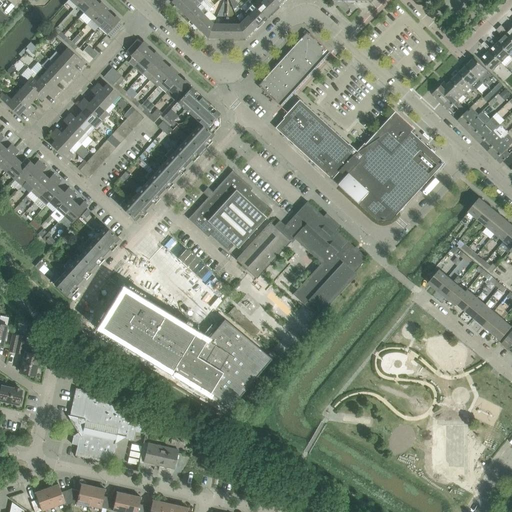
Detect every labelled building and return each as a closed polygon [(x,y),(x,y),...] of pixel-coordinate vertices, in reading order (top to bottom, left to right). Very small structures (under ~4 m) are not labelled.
[(82,0),(77,6),(84,13),(96,1),(94,0),(82,0)] [(174,9),(177,11),(188,0),(172,0),(171,1),(177,7),(174,9)] [(188,0),(177,11),(179,14),(181,11),(187,17),(200,4),(203,0),(202,0),(188,0)] [(204,15),(208,11),(207,11),(209,8),(209,6),(203,0),(200,4),(187,17),(192,22),(190,24),(192,27),(204,15)] [(233,0),(229,0),(234,10),(239,5),(233,0)] [(256,0),(252,4),(265,17),(271,12),(273,14),(275,12),(263,0),(256,0)] [(263,0),(275,12),(278,9),(276,7),(282,0),(263,0)] [(99,4),(96,1),(84,13),(92,20),(105,6),(101,2),(99,4)] [(248,15),(260,27),(262,24),(260,22),(265,17),(252,4),(245,12),(248,15)] [(92,20),(99,27),(111,15),(106,11),(108,9),(105,6),(92,20)] [(9,19),(0,10),(0,25),(2,27),(9,19)] [(207,38),(213,24),(216,18),(208,10),(207,11),(208,11),(204,15),(192,27),(194,29),(197,27),(207,38)] [(114,18),(111,15),(99,27),(111,38),(118,31),(113,27),(120,19),(116,16),(114,18)] [(248,15),(239,24),(244,38),(255,27),(257,29),(260,27),(248,15)] [(222,41),(226,41),(226,24),(213,24),(207,38),(222,38),(222,41)] [(226,24),(226,41),(229,41),(229,38),(244,38),(239,24),(226,24)] [(57,28),(54,31),(56,34),(61,38),(64,35),(57,28)] [(307,32),(299,41),(317,57),(318,56),(317,56),(323,49),(324,50),(325,48),(323,46),(322,46),(307,32)] [(510,54),(511,52),(511,38),(507,34),(498,42),(510,54)] [(61,38),(69,45),(72,42),(64,35),(61,38)] [(133,44),(126,51),(133,57),(129,61),(129,63),(133,67),(134,67),(150,50),(146,47),(147,45),(143,41),(137,48),(133,44)] [(317,58),(317,57),(299,41),(292,48),(310,65),(311,64),(310,64),(316,57),(317,58)] [(76,52),(79,49),(72,42),(69,45),(76,52)] [(498,42),(490,50),(501,62),(510,54),(498,42)] [(84,50),(93,59),(97,54),(93,50),(88,45),(84,50)] [(25,50),(33,57),(35,55),(27,48),(25,50)] [(67,48),(60,56),(72,67),(76,63),(81,67),(84,63),(67,48)] [(310,66),(310,65),(292,48),(284,56),(303,73),(304,72),(303,72),(309,65),(310,66)] [(21,58),(26,52),(23,49),(18,55),(21,58)] [(84,50),(80,55),(89,63),(93,59),(84,50)] [(153,54),(150,50),(134,67),(142,74),(159,55),(155,52),(153,54)] [(492,71),(501,62),(490,50),(481,59),(492,71)] [(69,71),(72,67),(60,56),(55,51),(51,56),(55,61),(53,63),(70,79),(74,75),(69,71)] [(150,81),(154,76),(165,64),(161,60),(162,59),(159,55),(142,74),(150,81)] [(284,56),(277,64),(296,81),(296,80),(302,73),(302,74),(303,73),(284,56)] [(479,79),(488,71),(475,57),(466,65),(479,79)] [(53,63),(46,71),(58,82),(62,78),(67,82),(70,79),(53,63)] [(165,64),(154,76),(150,81),(157,87),(158,86),(174,69),(170,66),(169,68),(165,64)] [(295,82),(296,81),(277,64),(270,72),(288,89),(289,88),(288,88),(294,81),(295,82)] [(10,74),(14,70),(9,65),(5,70),(10,74)] [(459,73),(472,86),(476,90),(484,83),(479,79),(466,65),(459,73)] [(55,86),(58,82),(46,71),(42,67),(35,74),(39,78),(56,94),(60,90),(55,86)] [(108,72),(117,80),(121,76),(116,71),(112,68),(108,72)] [(166,93),(169,90),(180,78),(176,74),(178,72),(174,69),(158,86),(166,93)] [(454,77),(451,80),(464,94),(472,86),(459,73),(456,70),(451,75),(454,77)] [(117,80),(108,72),(104,77),(112,85),(117,80)] [(259,86),(277,102),(278,100),(277,100),(287,89),(288,90),(288,89),(270,72),(260,83),(258,85),(259,86)] [(115,88),(118,84),(124,78),(121,76),(117,80),(112,85),(115,88)] [(31,77),(27,81),(45,97),(48,93),(53,97),(56,94),(39,78),(36,81),(31,77)] [(169,90),(166,93),(174,100),(189,83),(185,79),(184,81),(180,78),(169,90)] [(445,82),(441,85),(456,101),(457,101),(464,94),(451,80),(447,84),(445,82)] [(41,100),(45,97),(27,81),(21,89),(33,100),(36,96),(41,100)] [(123,95),(126,91),(132,85),(128,82),(122,88),(118,84),(115,88),(123,95)] [(94,87),(111,102),(119,95),(106,84),(103,88),(98,83),(94,87)] [(499,83),(491,91),(494,94),(503,86),(499,83)] [(457,101),(456,101),(441,85),(432,94),(450,112),(456,118),(462,112),(458,108),(454,104),(457,101)] [(104,110),(111,102),(94,87),(91,91),(96,95),(92,99),(104,110)] [(189,88),(177,102),(192,115),(206,100),(192,88),(191,90),(189,88)] [(504,88),(500,92),(507,98),(511,94),(504,88)] [(21,89),(14,96),(31,112),(34,108),(29,104),(33,100),(21,89)] [(126,91),(123,95),(130,102),(133,98),(126,91)] [(491,91),(484,98),(487,101),(489,99),(494,94),(491,91)] [(27,115),(31,112),(14,96),(11,99),(6,95),(2,99),(19,115),(23,111),(27,115)] [(84,98),(81,102),(101,121),(108,113),(104,110),(92,99),(89,103),(84,98)] [(141,105),(133,98),(130,102),(138,108),(141,105)] [(206,100),(192,115),(200,123),(220,122),(220,118),(217,116),(220,113),(206,100)] [(82,110),(79,114),(94,128),(101,121),(81,102),(77,106),(82,110)] [(275,128),(276,129),(283,135),(305,111),(305,110),(304,111),(297,105),(298,105),(297,103),(294,106),(275,128)] [(148,112),(141,105),(138,108),(146,115),(148,112)] [(143,117),(131,106),(127,111),(139,122),(143,117)] [(466,128),(479,115),(471,107),(458,120),(466,128)] [(148,118),(153,122),(162,113),(157,109),(151,115),(148,118)] [(139,122),(127,111),(123,115),(127,118),(135,126),(139,122)] [(305,111),(283,135),(315,165),(337,140),(336,140),(329,134),(330,134),(328,132),(328,133),(321,127),(322,126),(320,125),(320,126),(313,120),(314,119),(313,118),(312,118),(305,113),(306,112),(305,111)] [(473,136),(491,119),(483,111),(479,115),(466,128),(473,136)] [(67,117),(88,136),(94,128),(79,114),(75,118),(70,113),(67,117)] [(163,118),(167,122),(171,118),(166,114),(163,118)] [(392,156),(413,133),(415,131),(404,121),(400,117),(398,114),(396,116),(397,116),(391,123),(390,122),(389,124),(390,124),(384,131),(383,130),(382,132),(376,139),(376,138),(374,140),(376,141),(392,156)] [(65,129),(77,140),(81,143),(88,136),(67,117),(63,121),(68,125),(65,129)] [(496,130),(501,125),(493,117),(491,119),(473,136),(481,144),(496,129),(496,130)] [(123,122),(132,130),(135,126),(127,118),(123,122)] [(176,123),(171,118),(167,122),(172,127),(176,123)] [(172,129),(163,121),(158,126),(162,131),(167,135),(172,129)] [(123,122),(119,127),(128,135),(132,130),(123,122)] [(200,123),(187,137),(203,151),(216,136),(213,134),(220,126),(220,122),(200,123)] [(496,129),(481,144),(488,151),(503,137),(504,137),(508,134),(509,133),(501,125),(496,130),(496,129)] [(119,127),(115,131),(124,139),(128,135),(119,127)] [(56,128),(53,132),(70,148),(77,140),(65,129),(61,133),(56,128)] [(115,131),(111,135),(120,143),(124,139),(115,131)] [(55,140),(51,144),(68,160),(75,152),(70,148),(53,132),(50,136),(55,140)] [(428,147),(413,133),(392,156),(376,141),(337,184),(377,221),(390,221),(399,212),(434,173),(444,162),(428,147)] [(503,137),(488,151),(501,164),(502,162),(503,162),(510,155),(506,150),(511,144),(511,138),(508,134),(504,137),(503,137)] [(111,135),(107,140),(116,148),(120,143),(111,135)] [(187,137),(175,151),(190,165),(203,151),(187,137)] [(155,139),(145,150),(148,153),(158,142),(155,139)] [(107,140),(103,144),(112,152),(116,148),(107,140)] [(315,165),(323,172),(345,148),(344,147),(344,148),(337,142),(338,141),(337,140),(315,165)] [(0,148),(0,163),(15,148),(11,144),(6,149),(3,146),(0,148)] [(103,144),(99,149),(108,157),(112,152),(103,144)] [(18,151),(15,148),(0,163),(0,165),(6,172),(18,160),(14,156),(18,151)] [(168,159),(161,166),(177,179),(190,165),(175,151),(171,148),(164,155),(168,159)] [(346,148),(345,148),(323,172),(331,179),(350,159),(351,159),(354,156),(352,154),(352,155),(345,149),(346,148)] [(99,149),(95,153),(104,161),(108,157),(99,149)] [(91,157),(100,165),(104,161),(95,153),(91,157)] [(91,157),(87,161),(96,169),(100,165),(91,157)] [(6,172),(14,179),(30,162),(26,158),(21,163),(18,160),(6,172)] [(85,159),(81,164),(83,166),(92,174),(96,169),(87,161),(85,159)] [(14,179),(19,183),(22,186),(26,181),(42,164),(38,160),(34,165),(30,162),(14,179)] [(26,181),(22,186),(29,193),(30,192),(34,188),(45,175),(41,172),(46,167),(42,164),(26,181)] [(81,164),(77,168),(88,178),(92,174),(83,166),(81,164)] [(145,176),(148,180),(164,194),(177,179),(161,166),(155,172),(151,169),(145,176)] [(208,197),(188,219),(208,237),(210,235),(228,251),(234,245),(237,248),(266,217),(262,214),(268,207),(250,191),(252,189),(232,170),(213,192),(210,189),(205,194),(208,197)] [(125,171),(121,177),(124,180),(129,175),(125,171)] [(38,198),(41,194),(57,177),(53,174),(49,179),(45,175),(34,188),(30,192),(38,198)] [(45,205),(49,201),(60,189),(56,186),(61,181),(57,177),(41,194),(38,198),(45,205)] [(148,180),(136,194),(151,208),(164,194),(148,180)] [(64,193),(60,189),(49,201),(56,208),(72,191),(68,188),(64,193)] [(56,208),(64,215),(75,203),(71,199),(76,194),(72,191),(56,208)] [(139,221),(151,208),(136,194),(129,201),(126,197),(119,205),(136,220),(137,219),(139,221)] [(469,212),(477,219),(489,205),(480,198),(479,198),(468,211),(469,212)] [(79,206),(75,203),(64,215),(72,222),(85,207),(87,205),(83,201),(79,206)] [(256,279),(294,238),(321,263),(293,294),(313,313),(317,308),(322,312),(356,275),(354,272),(367,258),(358,251),(355,248),(335,229),(339,225),(326,213),(323,216),(307,201),(284,227),(279,223),(275,227),(270,222),(236,260),(256,279)] [(497,212),(489,205),(477,219),(486,226),(497,212)] [(91,212),(87,209),(83,214),(86,218),(91,212)] [(497,212),(486,226),(495,233),(506,220),(497,212)] [(511,230),(511,224),(506,220),(495,233),(504,241),(511,230)] [(117,237),(106,226),(93,240),(108,254),(121,240),(117,237)] [(49,236),(45,241),(46,242),(51,245),(55,241),(49,236)] [(86,248),(80,255),(95,269),(108,254),(93,240),(89,237),(82,245),(86,248)] [(468,247),(466,251),(471,256),(474,252),(468,247)] [(63,266),(67,269),(82,283),(95,269),(80,255),(73,262),(70,258),(63,266)] [(43,265),(39,261),(35,266),(39,270),(43,265)] [(69,297),(82,283),(67,269),(54,283),(69,297)] [(428,283),(437,290),(448,277),(439,269),(428,283)] [(454,281),(448,277),(437,290),(446,298),(457,284),(461,279),(458,276),(454,281)] [(455,305),(457,303),(468,290),(467,290),(466,291),(457,284),(446,298),(455,305)] [(477,297),(468,290),(457,303),(465,311),(477,297)] [(139,296),(122,338),(243,412),(273,360),(229,320),(216,344),(139,296)] [(465,311),(474,318),(485,304),(477,297),(465,311)] [(494,312),(485,304),(474,318),(483,325),(494,312)] [(228,313),(239,323),(245,317),(234,307),(228,313)] [(483,325),(492,333),(503,319),(494,312),(483,325)] [(501,340),(511,327),(503,319),(492,333),(501,340)] [(25,336),(13,334),(9,351),(21,354),(25,336)] [(32,348),(26,347),(21,372),(28,374),(27,375),(32,376),(32,375),(34,375),(38,362),(39,362),(40,357),(39,357),(39,355),(31,353),(32,348)] [(1,386),(0,385),(0,399),(19,404),(19,402),(21,402),(22,397),(20,397),(22,390),(19,390),(20,388),(15,387),(15,389),(1,386)] [(83,420),(85,421),(91,392),(76,388),(69,417),(83,420)] [(91,392),(85,421),(100,424),(105,402),(107,395),(91,392)] [(122,406),(105,402),(100,424),(118,428),(122,412),(123,405),(122,406)] [(122,412),(118,428),(116,436),(121,437),(133,440),(135,432),(145,434),(148,418),(122,412)] [(85,421),(83,420),(82,427),(81,432),(98,436),(117,440),(119,439),(121,437),(116,436),(118,428),(100,424),(85,421)] [(92,459),(98,436),(81,432),(80,432),(80,433),(79,433),(79,432),(73,436),(71,444),(77,445),(75,455),(92,459)] [(117,440),(98,436),(92,459),(112,464),(117,440)] [(165,447),(143,442),(139,463),(155,466),(155,464),(174,469),(177,453),(178,451),(178,450),(177,450),(169,448),(165,447)] [(77,502),(89,505),(93,486),(86,485),(86,482),(78,480),(77,487),(80,487),(79,490),(71,489),(71,503),(76,504),(77,502)] [(58,484),(47,488),(53,506),(65,502),(66,505),(71,503),(71,489),(61,492),(58,484)] [(89,505),(107,509),(109,497),(103,496),(105,489),(93,486),(89,505)] [(34,511),(37,511),(53,506),(47,488),(35,492),(38,499),(31,502),(34,510),(34,511)] [(107,509),(120,511),(124,511),(129,494),(117,492),(115,499),(109,497),(107,509)] [(124,511),(143,511),(145,505),(139,504),(141,497),(129,494),(124,511)] [(143,511),(162,511),(164,502),(152,500),(151,507),(145,505),(143,511)] [(162,511),(174,511),(176,505),(164,502),(162,511)]
